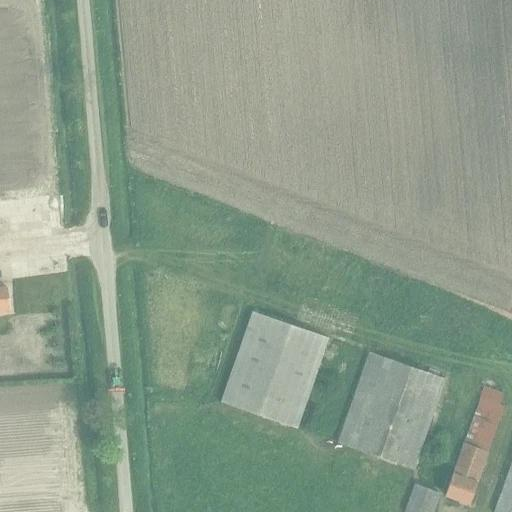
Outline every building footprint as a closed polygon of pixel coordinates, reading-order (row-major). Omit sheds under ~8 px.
[(44,243),(46,259),(63,257),(61,241),(44,243)] [(26,243),(11,242),(10,262),(25,262),(26,243)] [(6,287),(0,287),(0,312),(8,311),(6,287)] [(217,402),(293,428),(325,337),(249,311),(217,402)] [(334,442),(409,469),(441,378),(366,351),(334,442)] [(467,504),(487,451),(503,406),(499,405),(503,394),(483,386),(463,442),(462,442),(442,494),(467,504)] [(511,511),(511,454),(491,511),(511,511)] [(430,511),(437,493),(412,484),(402,511),(404,511),(430,511)]
